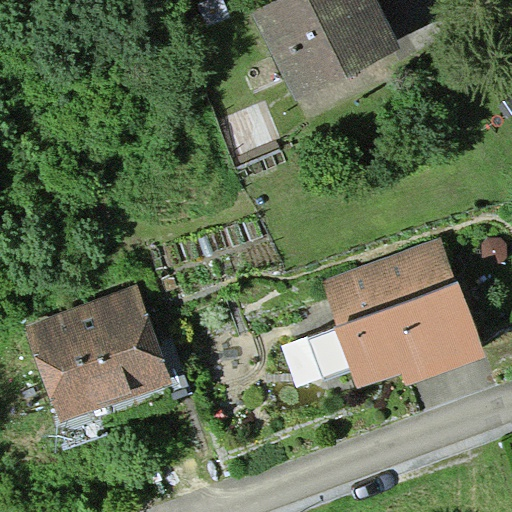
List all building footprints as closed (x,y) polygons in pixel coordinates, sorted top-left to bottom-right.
[(305,81),(384,41),(362,0),(285,0),(286,1),(259,15),(277,51),(287,46),(305,81)] [(489,236),(480,243),(483,261),(490,265),(500,265),(508,261),(506,243),(499,236),(489,236)] [(441,237),(319,281),(336,327),(351,368),(358,388),(401,372),(406,386),(485,358),(441,237)] [(100,397),(159,375),(130,297),(31,333),(57,403),(97,388),(100,397)] [(323,378),(351,368),(336,327),(308,337),(323,378)]
